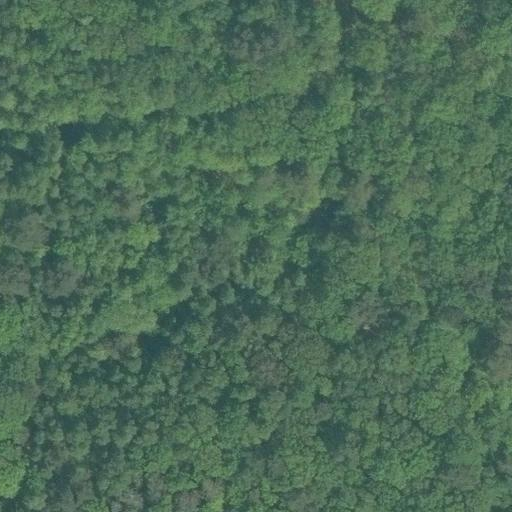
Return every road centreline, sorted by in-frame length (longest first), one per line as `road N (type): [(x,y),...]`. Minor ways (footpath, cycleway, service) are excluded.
road 1 (track): [(56,124),(112,108),(275,95),(310,84),(351,20),(452,43),(511,46)]
road 2 (track): [(33,403),(56,124)]
